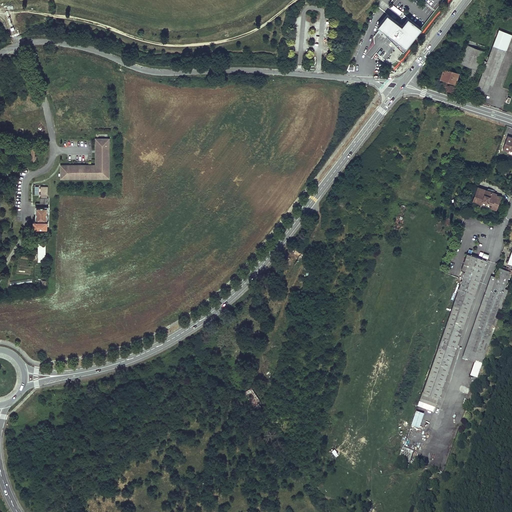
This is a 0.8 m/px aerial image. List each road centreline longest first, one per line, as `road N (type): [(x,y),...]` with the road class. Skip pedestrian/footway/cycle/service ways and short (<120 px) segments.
road 1 (secondary): [(66,374),(146,352),(229,298),(393,94)]
road 2 (unclassified): [(0,53),(50,41),(150,71),(367,80)]
road 3 (unknown): [(493,253),(440,417)]
